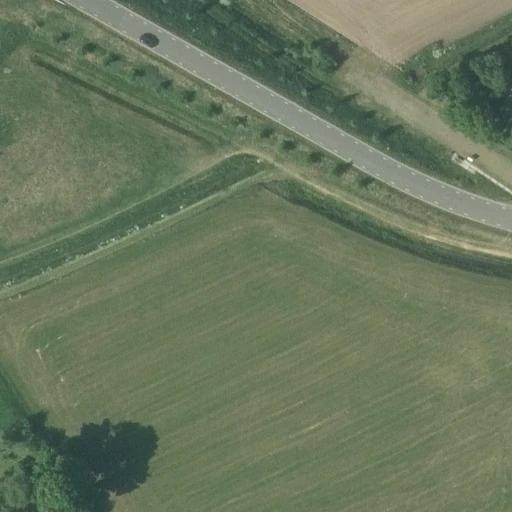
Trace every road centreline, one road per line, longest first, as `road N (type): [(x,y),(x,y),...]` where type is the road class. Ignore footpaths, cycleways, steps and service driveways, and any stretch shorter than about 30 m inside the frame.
road 1 (tertiary): [(511,220),(382,170),(83,0)]
road 2 (track): [(511,174),(400,110)]
